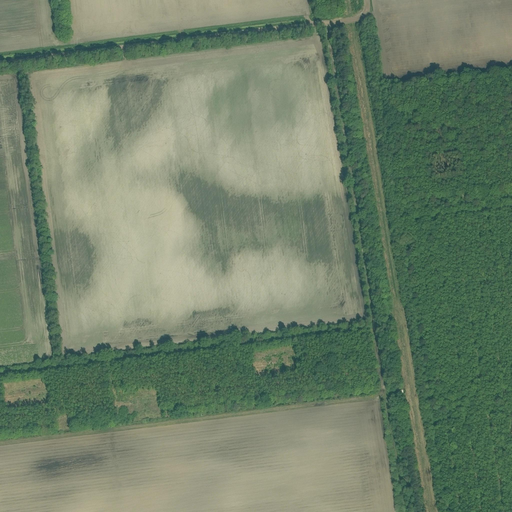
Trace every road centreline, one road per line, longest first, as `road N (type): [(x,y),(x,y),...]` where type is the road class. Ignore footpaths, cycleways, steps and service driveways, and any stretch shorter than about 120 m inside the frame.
road 1 (track): [(355,17),(433,511)]
road 2 (track): [(384,391),(0,443)]
road 3 (track): [(327,21),(384,391)]
road 4 (track): [(327,21),(0,61)]
road 5 (track): [(384,391),(405,511)]
